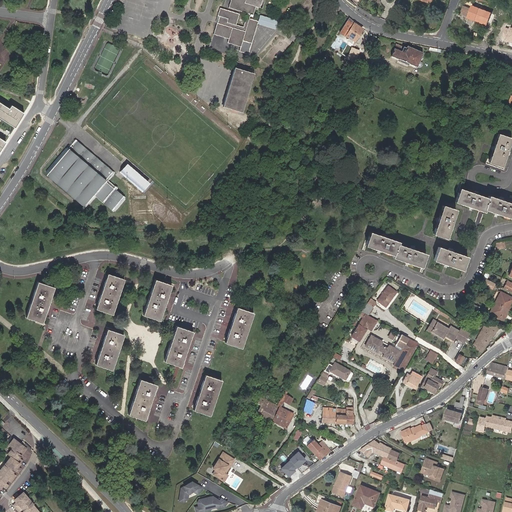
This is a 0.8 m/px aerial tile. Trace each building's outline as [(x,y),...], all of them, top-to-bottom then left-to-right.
[(248,54),(258,22),(249,19),(250,16),(252,17),(252,15),(253,15),(255,7),(260,8),(262,0),(231,0),(229,8),(247,14),(243,27),(236,25),(239,14),(220,8),(218,16),(220,17),(217,23),(214,34),(229,39),(228,41),(241,45),(241,47),(239,51),(248,54)] [(464,6),(460,14),(468,17),(471,9),(464,6)] [(471,9),(468,17),(469,17),(467,22),(472,24),(474,19),(485,24),(487,18),(489,19),(491,12),(480,8),(479,9),(472,6),(471,9)] [(260,15),(258,22),(248,54),(250,55),(260,25),(274,29),(277,21),(260,15)] [(356,24),(349,19),(340,33),(345,36),(345,35),(354,41),(362,29),(362,28),(361,28),(360,28),(360,27),(359,27),(359,26),(358,26),(357,25),(356,25),(356,24)] [(111,68),(120,47),(107,42),(101,56),(106,58),(104,62),(99,60),(98,63),(111,68)] [(391,56),(399,59),(409,63),(417,67),(417,66),(418,66),(419,67),(419,66),(420,66),(421,66),(421,65),(421,64),(421,63),(420,62),(419,62),(423,53),(407,46),(406,48),(397,44),(391,56)] [(357,60),(360,49),(352,46),(348,57),(357,60)] [(318,68),(323,61),(320,59),(315,66),(313,69),(316,71),(318,68)] [(243,80),(234,110),(242,113),(254,74),(235,68),(232,77),(243,80)] [(223,107),(234,110),(243,80),(232,77),(223,107)] [(0,118),(15,127),(22,116),(24,112),(11,104),(9,108),(0,102),(0,118)] [(502,167),(511,139),(498,134),(489,162),(502,167)] [(109,181),(115,174),(74,139),(67,147),(68,147),(67,149),(66,149),(65,150),(64,150),(46,172),(87,207),(96,196),(115,212),(125,199),(116,191),(118,189),(109,181)] [(143,192),(148,185),(126,165),(120,172),(143,192)] [(511,218),(511,204),(488,196),(487,198),(459,189),(455,201),(484,212),(485,209),(511,218)] [(446,238),(456,210),(443,205),(433,234),(446,238)] [(399,242),(370,232),(365,245),(393,255),(392,257),(421,267),(426,254),(398,245),(399,242)] [(462,271),(467,257),(438,247),(433,260),(462,271)] [(112,314),(124,279),(108,273),(96,308),(112,314)] [(489,287),(492,283),(483,279),(481,282),(489,287)] [(160,320),(171,285),(155,280),(143,315),(160,320)] [(43,323),(54,287),(38,282),(26,317),(43,323)] [(386,307),(396,292),(388,286),(377,301),(386,307)] [(495,302),(509,309),(511,302),(511,298),(500,292),(495,302)] [(376,302),(371,298),(367,303),(373,306),(376,302)] [(504,319),(509,309),(495,302),(490,311),(504,319)] [(367,303),(361,311),(367,315),(373,306),(367,303)] [(471,303),(468,307),(476,312),(479,307),(471,303)] [(241,348),(253,313),(237,307),(225,342),(241,348)] [(503,320),(504,319),(490,311),(489,313),(503,320)] [(377,321),(361,312),(359,315),(363,317),(352,334),(360,339),(367,328),(371,330),(377,321)] [(431,331),(437,322),(433,320),(427,329),(426,331),(430,333),(442,340),(443,339),(431,331)] [(448,328),(437,322),(431,331),(443,339),(444,336),(453,341),(455,337),(463,342),(469,333),(460,328),(459,331),(450,326),(448,329),(448,328)] [(481,352),(499,326),(494,322),(490,328),(485,325),(476,340),(472,346),(473,347),(472,349),(475,351),(476,349),(481,352)] [(181,367),(193,332),(176,326),(165,361),(181,367)] [(112,370),(124,335),(107,329),(95,364),(112,370)] [(392,330),(388,335),(393,339),(397,334),(392,330)] [(403,370),(418,344),(410,339),(401,334),(396,342),(395,344),(402,348),(400,351),(393,347),(392,347),(389,345),(387,348),(381,345),(383,342),(371,335),(365,346),(377,352),(378,350),(384,353),(383,356),(394,362),(392,365),(403,370)] [(425,360),(432,363),(435,358),(428,354),(425,360)] [(460,363),(463,357),(459,355),(455,361),(460,363)] [(324,371),(324,370),(322,373),(327,375),(330,371),(345,379),(350,371),(335,362),(333,366),(329,364),(324,371)] [(508,368),(502,366),(494,363),(488,369),(487,374),(494,376),(505,379),(508,370),(508,368)] [(434,376),(437,371),(431,368),(421,386),(434,393),(439,386),(440,386),(443,381),(434,376)] [(414,389),(421,376),(412,371),(410,375),(407,373),(402,382),(414,389)] [(327,375),(322,373),(316,382),(323,385),(328,377),(327,376),(327,375)] [(209,416),(221,380),(205,374),(193,410),(209,416)] [(145,420),(157,385),(140,379),(128,414),(145,420)] [(488,389),(480,386),(475,402),(484,405),(488,389)] [(462,407),(465,397),(461,396),(459,402),(455,402),(454,406),(462,407)] [(257,413),(272,421),(279,406),(277,405),(268,401),(260,397),(257,403),(261,405),(257,413)] [(308,400),(306,400),(303,410),(310,414),(314,404),(308,400)] [(279,406),(272,421),(286,428),(293,414),(280,407),(282,403),(279,402),(277,405),(279,406)] [(352,415),(353,410),(353,408),(346,407),(346,409),(345,423),(353,424),(354,415),(352,415)] [(322,422),(336,423),(336,409),(323,408),(322,422)] [(459,423),(462,413),(461,413),(462,409),(457,408),(456,412),(447,409),(444,419),(459,423)] [(336,423),(345,423),(346,409),(336,409),(336,423)] [(508,432),(510,422),(506,421),(493,418),(488,417),(488,420),(481,418),(478,431),(485,433),(486,427),(508,432)] [(420,435),(428,431),(426,426),(425,424),(421,426),(420,425),(410,430),(409,428),(401,432),(405,442),(410,440),(410,441),(420,436),(420,435)] [(16,475),(13,473),(15,470),(18,473),(21,469),(17,467),(22,460),(19,458),(24,452),(26,449),(14,439),(9,445),(12,448),(8,454),(11,457),(0,470),(0,495),(1,494),(0,493),(0,489),(2,486),(6,489),(8,485),(5,483),(7,480),(11,482),(16,475)] [(373,452),(383,456),(384,457),(385,456),(397,461),(400,454),(392,450),(392,448),(391,448),(387,446),(381,443),(379,444),(374,440),(363,448),(360,450),(369,457),(373,452)] [(311,450),(320,459),(330,451),(322,441),(317,445),(313,441),(308,445),(312,449),(311,450)] [(300,445),(297,447),(302,454),(305,452),(300,445)] [(234,460),(222,453),(218,460),(213,469),(215,471),(212,475),(224,482),(227,476),(225,474),(223,473),(227,466),(229,467),(230,467),(234,460)] [(299,453),(282,469),(289,477),(306,460),(299,453)] [(405,465),(397,461),(385,456),(384,457),(381,464),(402,473),(405,465)] [(434,477),(434,479),(440,481),(444,469),(436,466),(438,462),(427,458),(425,462),(428,464),(425,473),(431,475),(434,477)] [(383,476),(372,471),(370,475),(382,479),(383,476)] [(352,476),(345,474),(344,478),(339,476),(333,492),(344,496),(352,476)] [(198,495),(202,488),(192,482),(181,489),(179,498),(184,499),(187,499),(188,494),(192,491),(198,495)] [(365,503),(374,507),(380,493),(361,486),(353,505),(362,508),(365,503)] [(444,494),(432,490),(430,495),(429,498),(422,496),(420,504),(418,508),(426,510),(427,506),(435,509),(437,500),(442,502),(444,494)] [(38,511),(33,505),(23,492),(14,500),(17,503),(14,505),(19,511),(22,509),(25,511),(24,511),(38,511)] [(460,511),(465,495),(453,492),(451,497),(453,497),(451,506),(446,505),(444,511),(449,511),(450,511),(454,511),(460,511)] [(407,510),(410,500),(390,495),(386,510),(393,511),(394,508),(407,510)] [(507,509),(504,509),(503,511),(511,511),(511,497),(507,496),(505,505),(507,505),(507,509)] [(199,501),(197,503),(198,507),(199,511),(205,511),(210,511),(212,508),(215,507),(216,508),(217,509),(224,508),(227,503),(221,499),(219,502),(212,497),(199,501)] [(493,511),(496,502),(483,499),(482,505),(484,505),(483,509),(482,511),(493,511)] [(321,511),(337,511),(340,507),(322,500),(318,510),(321,511)]
